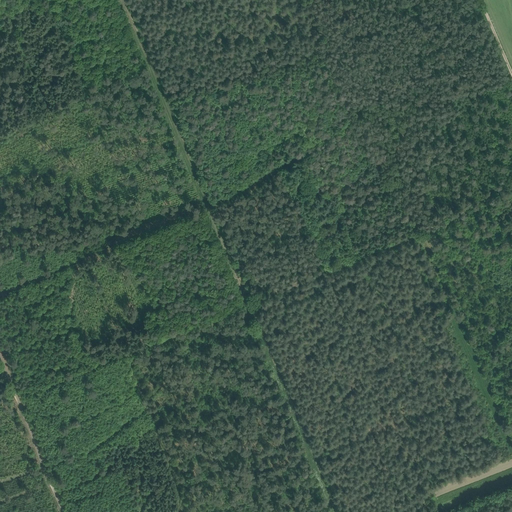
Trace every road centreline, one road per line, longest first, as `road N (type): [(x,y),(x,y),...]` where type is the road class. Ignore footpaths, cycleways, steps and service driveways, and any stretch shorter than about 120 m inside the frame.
road 1 (unknown): [(127,0),(338,511)]
road 2 (track): [(0,355),(63,511)]
road 3 (unknown): [(177,511),(315,455)]
